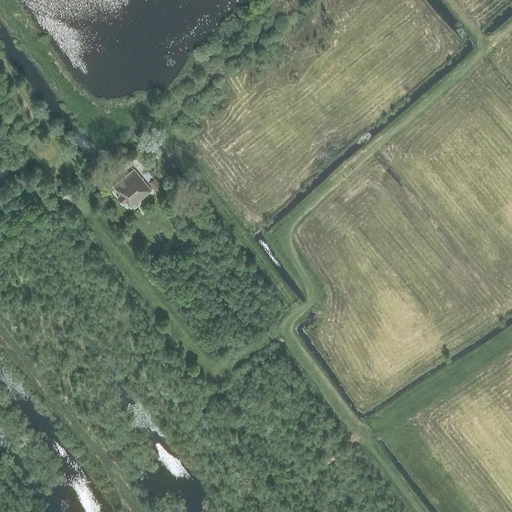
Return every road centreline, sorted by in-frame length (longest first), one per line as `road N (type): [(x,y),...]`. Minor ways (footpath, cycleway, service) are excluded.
road 1 (track): [(486,47),(286,229),(286,247),(313,291),(285,332),(362,435)]
road 2 (track): [(285,332),(226,365),(204,361),(76,191)]
road 3 (track): [(511,337),(362,435)]
